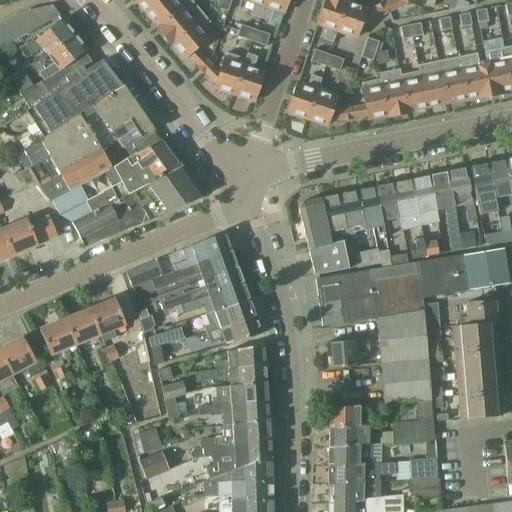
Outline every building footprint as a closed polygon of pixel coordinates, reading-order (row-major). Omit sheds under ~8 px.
[(133,0),(145,14),(160,0),(133,0)] [(157,28),(158,29),(191,0),(190,0),(160,0),(145,14),(157,28)] [(204,15),(191,0),(158,29),(157,28),(157,29),(170,44),(204,15)] [(231,3),(222,0),(219,0),(216,9),(228,12),(231,3)] [(244,0),(244,1),(254,5),(250,16),(260,19),(266,0),(244,0)] [(266,0),(260,19),(269,22),(273,11),(283,15),(287,0),(266,0)] [(333,44),(336,33),(347,3),(338,0),(325,0),(317,26),(326,29),(323,40),(333,44)] [(420,8),(423,0),(392,0),(382,5),(386,14),(408,3),(420,8)] [(365,12),(366,9),(347,3),(336,33),(356,39),(360,27),(381,16),(377,8),(367,12),(365,12)] [(51,6),(29,11),(38,28),(60,17),(51,6)] [(29,11),(29,10),(18,16),(27,34),(38,28),(29,11)] [(478,24),(488,22),(486,10),(476,12),(478,24)] [(459,16),(461,28),(471,26),(469,14),(459,16)] [(207,62),(195,50),(208,39),(201,31),(210,23),(204,15),(170,44),(184,59),(187,56),(200,68),(207,62)] [(18,16),(7,21),(16,39),(27,34),(18,16)] [(451,30),(449,18),(439,20),(441,32),(451,30)] [(19,50),(26,58),(42,49),(48,56),(74,36),(62,20),(35,41),(19,50)] [(0,24),(0,34),(1,36),(5,45),(10,43),(16,39),(7,21),(0,24)] [(423,36),(420,24),(410,26),(413,38),(423,36)] [(247,41),(250,29),(241,26),(237,37),(247,41)] [(413,38),(410,26),(400,28),(403,40),(413,38)] [(256,44),(260,32),(250,29),(247,41),(256,44)] [(260,32),(256,44),(266,47),(270,36),(260,32)] [(39,75),(44,81),(45,82),(60,72),(84,53),(86,51),(74,36),(48,56),(53,63),(54,65),(39,75)] [(364,48),(376,52),(379,43),(367,39),(364,48)] [(0,63),(16,55),(10,43),(5,45),(0,47),(0,63)] [(511,47),(503,49),(511,88),(511,47)] [(376,52),(364,48),(361,58),(372,62),(376,52)] [(486,97),(486,98),(511,92),(511,88),(503,49),(484,53),(487,65),(486,65),(489,81),(483,82),(486,97)] [(311,62),(320,65),(324,54),(315,51),(311,62)] [(43,139),(121,86),(102,61),(94,66),(84,53),(60,72),(45,82),(33,88),(20,96),(30,110),(26,112),(43,139)] [(204,72),(216,85),(214,90),(234,96),(246,60),(245,60),(227,54),(225,59),(219,74),(211,66),(204,72)] [(245,60),(246,60),(234,96),(253,103),(263,72),(253,69),(257,58),(247,54),(245,60)] [(324,54),(320,65),(330,69),(334,57),(324,54)] [(483,82),(489,81),(486,65),(479,67),(477,54),(457,58),(466,101),(465,101),(465,102),(486,98),(486,97),(483,82)] [(330,69),(340,72),(343,61),(334,57),(330,69)] [(466,101),(457,58),(438,62),(447,105),(465,101),(466,101)] [(447,105),(438,62),(418,66),(419,72),(427,109),(447,105)] [(400,76),(401,76),(400,70),(379,74),(380,80),(381,80),(388,117),(387,117),(388,118),(408,114),(408,113),(400,76)] [(419,72),(401,76),(400,76),(408,113),(427,109),(419,72)] [(33,88),(33,87),(25,75),(11,83),(20,96),(33,88)] [(297,84),(287,114),(306,121),(317,90),(321,79),(311,76),(307,87),(297,84)] [(349,109),(350,119),(367,116),(368,121),(387,117),(388,117),(381,80),(380,80),(361,84),(362,90),(365,107),(349,109)] [(153,131),(122,86),(121,87),(121,86),(43,139),(15,157),(22,167),(28,169),(40,189),(50,203),(53,201),(79,187),(112,168),(102,149),(117,141),(121,148),(142,135),(143,137),(153,131)] [(331,112),(336,97),(317,90),(306,121),(326,127),(328,122),(345,120),(343,110),(331,112)] [(87,202),(86,202),(92,214),(153,182),(152,179),(178,166),(160,141),(125,160),(113,169),(121,184),(102,193),(102,194),(98,196),(88,201),(87,202)] [(511,193),(505,161),(488,165),(497,208),(503,206),(501,197),(508,195),(509,199),(511,198),(511,193)] [(479,216),(498,212),(497,208),(488,165),(469,169),(479,216)] [(201,198),(180,168),(153,182),(92,214),(72,224),(84,248),(201,198)] [(467,223),(476,221),(472,203),(473,203),(466,169),(447,173),(454,211),(455,211),(459,210),(459,206),(464,204),(467,223)] [(462,251),(459,236),(455,211),(454,211),(447,173),(428,177),(437,214),(440,213),(439,209),(444,208),(451,253),(462,251)] [(437,214),(428,177),(411,180),(420,227),(429,225),(439,223),(437,214)] [(420,227),(411,180),(392,184),(402,231),(420,228),(420,227)] [(390,219),(392,230),(401,228),(402,231),(392,184),(375,188),(382,221),(390,219)] [(79,187),(53,201),(57,209),(60,215),(71,223),(72,224),(92,214),(86,202),(87,202),(79,187)] [(375,188),(356,191),(363,225),(364,231),(383,228),(382,221),(375,188)] [(356,191),(339,195),(346,228),(363,225),(356,191)] [(339,195),(320,199),(328,232),(338,230),(340,236),(347,235),(346,228),(339,195)] [(320,199),(298,203),(308,249),(325,245),(323,237),(329,236),(328,232),(320,199)] [(28,225),(26,221),(16,225),(26,250),(36,246),(36,244),(56,236),(48,217),(28,225)] [(16,225),(0,231),(0,260),(26,250),(16,225)] [(511,241),(511,230),(502,232),(504,244),(511,241)] [(483,235),(485,247),(504,244),(502,232),(483,235)] [(473,233),(459,236),(462,251),(475,248),(473,233)] [(231,252),(225,235),(217,237),(191,247),(192,248),(181,251),(182,252),(184,259),(172,263),(175,272),(231,252)] [(426,257),(426,256),(424,243),(423,238),(417,239),(419,245),(409,247),(411,260),(426,257)] [(436,241),(424,243),(426,256),(439,254),(436,241)] [(348,270),(341,242),(308,249),(314,277),(348,270)] [(322,328),(376,319),(423,311),(424,311),(422,300),(509,284),(503,249),(464,256),(463,255),(414,264),(416,274),(317,290),(322,328)] [(366,252),(369,267),(381,265),(379,253),(378,253),(378,250),(366,252)] [(379,253),(381,265),(381,269),(391,267),(389,257),(388,251),(379,253)] [(171,275),(174,284),(201,274),(201,276),(203,281),(237,268),(231,252),(175,272),(176,273),(171,275)] [(353,254),(356,269),(369,267),(366,252),(353,254)] [(408,264),(406,254),(389,257),(391,267),(408,264)] [(126,275),(133,289),(151,282),(162,278),(156,262),(155,262),(126,274),(126,275)] [(188,294),(191,303),(209,297),(242,284),(237,268),(203,281),(204,285),(205,287),(188,294)] [(151,282),(155,292),(174,284),(171,275),(162,278),(151,282)] [(205,317),(249,301),(242,284),(209,297),(191,303),(180,306),(183,315),(203,308),(206,315),(205,315),(205,317)] [(163,313),(180,306),(191,303),(188,294),(159,304),(163,313)] [(103,343),(115,338),(112,329),(125,324),(114,299),(89,310),(99,335),(100,334),(103,343)] [(204,327),(206,333),(254,317),(249,301),(205,317),(208,326),(204,327)] [(453,328),(460,421),(501,417),(500,403),(510,403),(508,383),(498,384),(496,358),(506,357),(504,337),(495,338),(494,327),(502,326),(500,301),(467,304),(468,318),(459,319),(460,327),(453,328)] [(65,320),(75,345),(99,335),(89,310),(65,320)] [(423,311),(376,319),(380,366),(427,361),(423,311)] [(227,347),(261,334),(254,317),(206,333),(210,345),(225,340),(225,341),(221,342),(222,345),(226,344),(227,347)] [(139,321),(143,333),(151,331),(147,318),(139,321)] [(39,330),(49,355),(75,345),(65,320),(39,330)] [(149,363),(145,342),(144,343),(136,321),(124,326),(131,347),(128,348),(134,368),(149,363)] [(429,329),(430,337),(441,335),(440,328),(429,329)] [(151,349),(159,346),(168,344),(165,333),(157,336),(148,339),(151,349)] [(30,378),(40,374),(34,362),(35,362),(22,339),(0,350),(0,355),(11,375),(25,367),(30,378)] [(359,367),(356,341),(326,343),(328,370),(359,367)] [(432,363),(439,363),(437,342),(430,342),(432,363)] [(118,359),(113,346),(106,349),(111,362),(118,359)] [(154,365),(163,363),(159,346),(151,349),(154,365)] [(216,363),(217,370),(264,365),(263,346),(227,352),(227,361),(216,363)] [(97,353),(102,365),(111,362),(106,349),(97,353)] [(0,380),(11,375),(0,355),(0,380)] [(384,406),(405,404),(415,403),(431,402),(427,361),(380,366),(384,406)] [(226,383),(226,387),(266,383),(264,365),(217,370),(217,371),(195,374),(196,384),(229,380),(229,383),(226,383)] [(55,370),(60,383),(69,379),(64,367),(55,370)] [(168,368),(157,371),(161,385),(172,381),(168,368)] [(433,382),(444,382),(443,368),(432,369),(433,382)] [(49,388),(44,376),(35,380),(40,392),(49,388)] [(182,382),(173,384),(172,381),(161,385),(161,387),(160,387),(164,402),(186,395),(182,382)] [(213,405),(231,403),(267,401),(266,383),(226,387),(226,388),(210,389),(212,406),(197,408),(197,411),(198,411),(198,410),(213,406),(213,405)] [(436,409),(443,409),(441,387),(434,388),(436,409)] [(2,398),(0,399),(0,410),(2,414),(9,410),(2,398)] [(198,410),(198,411),(197,411),(198,417),(213,415),(213,416),(232,414),(232,421),(229,421),(229,426),(268,421),(267,401),(231,403),(213,405),(213,406),(198,410)] [(402,445),(402,444),(407,444),(434,442),(431,402),(415,403),(416,420),(396,422),(396,423),(391,423),(392,445),(402,445)] [(405,413),(395,413),(396,422),(416,420),(415,403),(405,404),(405,413)] [(165,408),(168,419),(177,416),(173,405),(165,408)] [(329,409),(329,410),(329,428),(359,425),(359,415),(365,415),(365,406),(359,407),(329,409)] [(203,448),(234,447),(270,438),(268,421),(229,426),(222,426),(222,438),(201,440),(199,442),(200,449),(193,449),(190,454),(191,461),(203,457),(203,448)] [(359,425),(329,428),(329,448),(368,444),(368,426),(359,426),(359,425)] [(135,437),(139,456),(161,448),(154,429),(135,437)] [(234,447),(203,448),(203,457),(203,459),(234,456),(235,464),(204,467),(208,480),(207,481),(271,456),(270,438),(234,447)] [(507,485),(511,484),(511,442),(503,443),(506,477),(507,485)] [(368,444),(329,448),(328,465),(359,464),(371,463),(371,446),(368,446),(368,444)] [(139,462),(146,481),(168,472),(161,453),(139,462)] [(217,482),(228,482),(271,481),(271,457),(271,456),(207,481),(197,485),(195,486),(196,497),(218,497),(217,482)] [(408,461),(410,476),(436,472),(435,460),(408,461)] [(359,464),(328,465),(328,486),(363,483),(379,483),(379,476),(395,475),(395,463),(371,464),(371,463),(359,464)] [(192,471),(197,485),(207,481),(203,468),(192,471)] [(425,496),(438,496),(436,472),(410,476),(410,481),(425,480),(425,496)] [(217,482),(218,497),(196,497),(196,498),(218,498),(218,497),(225,497),(225,501),(227,501),(272,500),(271,481),(228,482),(217,482)] [(363,483),(328,486),(328,505),(358,503),(358,502),(358,492),(363,492),(363,483)] [(402,511),(402,495),(365,499),(365,511),(402,511)] [(147,504),(149,511),(152,511),(164,507),(161,499),(147,504)] [(271,511),(272,500),(227,501),(227,505),(232,505),(231,511),(271,511)] [(114,503),(115,511),(124,511),(122,502),(114,503)] [(511,511),(511,502),(503,503),(504,511),(511,511)] [(115,511),(114,503),(106,504),(106,511),(115,511)] [(357,511),(358,503),(328,505),(327,511),(357,511)] [(504,511),(503,503),(490,505),(491,511),(504,511)]
